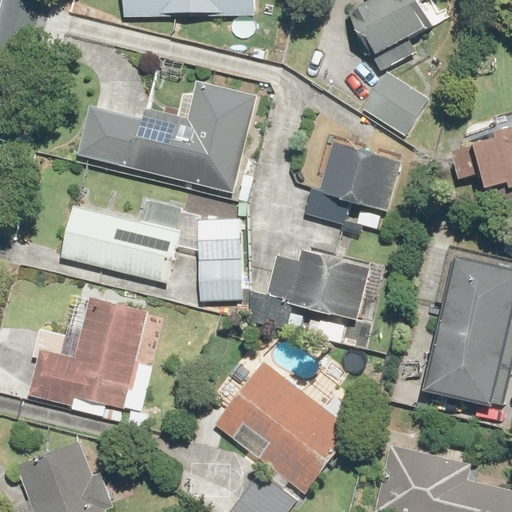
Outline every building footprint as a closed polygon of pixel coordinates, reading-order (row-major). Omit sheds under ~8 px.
[(129,0),(130,20),(266,19),(266,0),(129,0)] [(379,0),(380,1),(355,15),(388,76),(392,73),(426,56),(418,41),(438,30),(453,22),(440,0),(379,0)] [(392,73),(369,108),(412,137),(435,101),(392,73)] [(97,110),(85,158),(237,194),(260,98),(205,85),(197,120),(153,109),(150,122),(97,110)] [(511,117),(500,120),(502,128),(492,131),(495,144),(487,145),(498,195),(511,192),(511,117)] [(318,189),(312,213),(351,223),(356,202),(398,213),(412,160),(339,141),(326,190),(318,189)] [(81,209),(69,259),(177,284),(189,234),(81,209)] [(246,223),(201,225),(206,304),(251,301),(246,223)] [(284,257),(273,296),(364,322),(379,271),(312,251),(308,264),(284,257)] [(511,268),(465,258),(432,393),(504,410),(511,378),(511,268)] [(43,352),(31,397),(79,410),(82,398),(127,410),(152,316),(99,302),(83,363),(43,352)] [(270,364),(221,426),(312,496),(361,433),(270,364)] [(20,469),(36,511),(114,511),(114,510),(119,507),(107,476),(99,480),(85,444),(20,469)] [(395,446),(379,511),(511,511),(511,489),(474,481),(478,465),(395,446)] [(259,475),(229,511),(286,511),(294,503),(259,475)]
